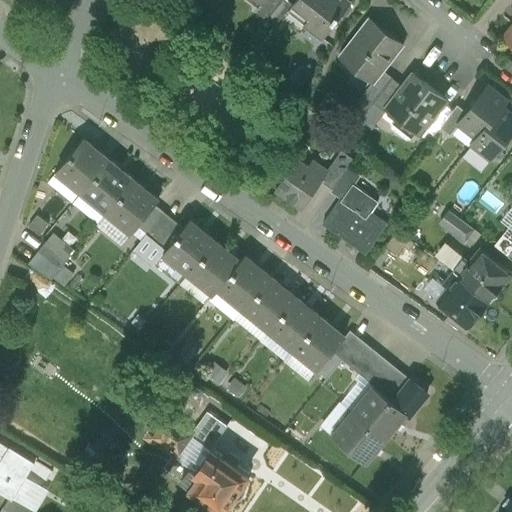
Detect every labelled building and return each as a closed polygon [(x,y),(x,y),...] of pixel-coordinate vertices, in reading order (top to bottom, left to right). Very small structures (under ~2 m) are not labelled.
[(350,2),(347,0),(296,0),(294,3),(295,4),(290,11),(323,37),(350,2)] [(369,18),(340,55),(374,81),(374,82),(383,70),(403,44),(369,18)] [(383,70),(374,82),(374,81),(363,95),(373,102),(391,80),(392,77),(383,70)] [(446,98),(413,72),(401,88),(386,107),(387,107),(419,133),(446,98)] [(391,80),(373,102),(384,111),(387,107),(386,107),(401,88),(391,80)] [(466,112),(458,123),(458,124),(476,137),(477,138),(501,106),(502,107),(507,101),(487,85),(466,112)] [(457,105),(440,127),(450,135),(458,124),(458,123),(466,112),(457,105)] [(501,106),(477,138),(476,137),(471,144),(491,159),(511,131),(511,114),(502,107),(501,106)] [(108,159),(82,138),(58,168),(83,189),(108,159)] [(341,150),(327,171),(328,171),(321,181),(332,189),(348,167),(354,159),(341,150)] [(108,159),(83,189),(108,209),(133,179),(108,159)] [(308,167),(297,159),(276,189),(302,208),(321,181),(328,171),(327,171),(313,161),(308,167)] [(332,189),(331,191),(341,198),(352,183),(354,184),(360,175),(348,167),(332,189)] [(157,199),(133,179),(108,209),(133,229),(136,225),(151,206),(157,199)] [(352,183),(341,198),(322,224),(364,253),(386,222),(370,211),(378,201),(354,184),(352,183)] [(151,206),(136,225),(147,233),(162,214),(151,206)] [(456,216),(450,212),(443,221),(449,225),(456,216)] [(39,234),(47,220),(33,213),(25,227),(39,234)] [(171,222),(162,214),(147,233),(156,241),(171,222)] [(474,229),(456,216),(449,225),(447,227),(466,241),(474,229)] [(214,240),(189,220),(181,230),(166,248),(165,250),(190,270),(214,240)] [(181,230),(171,222),(156,241),(166,248),(181,230)] [(397,230),(385,247),(396,255),(402,246),(407,238),(397,230)] [(407,238),(402,246),(410,251),(415,243),(407,238)] [(214,240),(190,270),(215,291),(220,285),(240,261),(214,240)] [(67,259),(46,241),(45,242),(48,244),(41,254),(59,269),(67,259)] [(511,274),(480,249),(468,263),(463,259),(454,271),(490,300),(511,274)] [(59,269),(41,254),(32,264),(29,262),(28,263),(51,279),(59,269)] [(270,275),(244,255),(240,261),(220,285),(245,306),(270,275)] [(490,300),(454,271),(445,282),(449,285),(438,300),(469,325),(490,300)] [(295,295),(270,275),(245,306),(270,325),(295,295)] [(320,315),(295,295),(270,325),(296,345),(320,315)] [(320,315),(296,345),(321,366),(332,352),(345,335),(320,315)] [(345,335),(332,352),(342,360),(342,359),(358,340),(348,332),(345,335)] [(358,340),(342,359),(351,367),(367,348),(358,340)] [(367,348),(351,367),(364,378),(380,358),(367,348)] [(380,358),(364,378),(374,385),(389,366),(380,358)] [(389,366),(374,385),(375,386),(383,393),(399,374),(389,366)] [(399,374),(383,393),(393,401),(409,382),(399,374)] [(383,393),(375,386),(355,412),(386,437),(406,412),(409,415),(428,392),(411,378),(409,382),(393,401),(383,393)] [(191,435),(191,436),(210,449),(211,448),(227,426),(207,412),(191,435)] [(386,437),(355,412),(335,437),(364,462),(386,437)] [(191,435),(162,414),(147,436),(169,452),(173,447),(179,452),(191,436),(191,435)] [(0,484),(13,492),(34,458),(0,436),(0,484)] [(248,475),(211,448),(210,449),(198,467),(190,461),(187,466),(191,469),(181,482),(223,511),(225,509),(230,509),(233,504),(231,499),(241,486),(245,486),(249,481),(247,477),(248,475)] [(110,470),(98,486),(109,493),(121,476),(110,470)]
